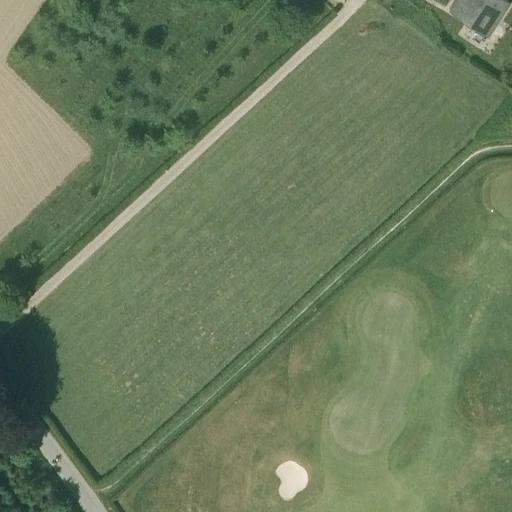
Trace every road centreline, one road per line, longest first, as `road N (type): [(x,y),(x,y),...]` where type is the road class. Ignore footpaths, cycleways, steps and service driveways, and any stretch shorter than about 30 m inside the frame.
road 1 (track): [(0,328),(356,0)]
road 2 (tertiary): [(96,511),(0,379)]
